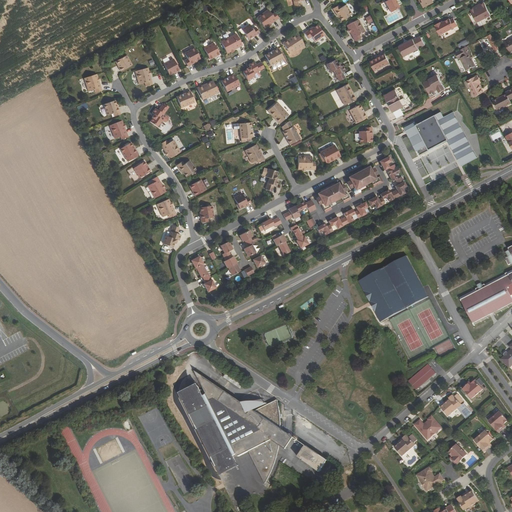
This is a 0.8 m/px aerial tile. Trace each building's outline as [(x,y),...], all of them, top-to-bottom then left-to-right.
[(295,0),(297,8),(304,7),(302,0),(303,0),(295,0)] [(389,0),(388,1),(393,12),(401,7),(397,0),(389,0)] [(487,1),(473,9),(480,22),(494,15),(487,1)] [(341,5),(335,8),(339,15),(339,14),(343,21),(354,14),(348,5),(342,8),(341,5)] [(270,9),(259,17),(266,28),(281,18),(277,12),(274,14),(270,9)] [(388,25),(403,17),(399,10),(385,17),(388,25)] [(365,17),(367,24),(373,21),(370,15),(365,17)] [(442,22),(437,25),(438,26),(437,26),(442,35),(460,25),(456,17),(452,19),(452,18),(445,22),(443,23),(442,22)] [(360,19),(349,25),(357,41),(363,37),(361,34),(367,31),(360,19)] [(251,24),(244,29),(250,39),(255,36),(255,37),(261,33),(258,27),(255,29),(251,24)] [(306,33),(310,38),(313,36),(317,41),(326,35),(319,25),(313,29),(313,28),(306,33)] [(291,54),(306,44),(299,33),(285,43),(291,54)] [(487,36),(493,49),(498,46),(492,34),(487,36)] [(223,42),(229,53),(244,45),(241,39),(238,41),(235,35),(223,42)] [(406,56),(427,45),(423,36),(416,39),(415,39),(401,46),(406,56)] [(215,57),(218,55),(218,56),(222,54),(216,43),(206,48),(212,59),(215,58),(215,57)] [(471,53),(467,46),(455,53),(459,59),(460,59),(467,71),(475,66),(469,54),(471,53)] [(197,48),(186,53),(189,59),(186,60),(190,66),(196,63),(196,62),(202,58),(197,48)] [(285,58),(280,48),(267,55),(272,65),(285,58)] [(388,54),(372,61),(377,70),(392,62),(388,54)] [(220,56),(215,58),(218,66),(223,64),(220,56)] [(122,73),(133,67),(128,57),(117,63),(118,66),(119,66),(121,69),(120,70),(122,73)] [(174,73),(178,71),(178,72),(181,70),(175,58),(165,64),(171,75),(175,74),(174,73)] [(337,60),(328,65),(332,72),(335,71),(341,81),(347,78),(344,73),(347,71),(344,66),(342,67),(340,63),(339,64),(337,60)] [(255,74),(265,69),(262,63),(257,66),(255,63),(250,66),(251,68),(247,70),(248,70),(244,72),(249,82),(256,77),(255,74)] [(150,67),(137,71),(141,84),(147,83),(148,86),(155,84),(150,67)] [(216,74),(219,79),(227,75),(224,71),(216,74)] [(236,74),(223,81),(228,91),(242,84),(236,74)] [(440,88),(442,92),(447,89),(440,75),(436,77),(435,76),(433,75),(431,77),(431,78),(431,80),(426,83),(431,93),(433,93),(436,91),(437,89),(440,88)] [(98,76),(85,80),(89,93),(95,91),(96,94),(103,92),(98,76)] [(467,81),(475,97),(483,93),(479,85),(478,83),(480,81),(477,76),(467,81)] [(215,80),(199,88),(204,99),(220,92),(215,80)] [(350,84),(338,90),(346,105),(358,99),(350,84)] [(510,100),(511,98),(511,89),(506,93),(506,94),(493,101),(498,110),(511,103),(510,100)] [(403,108),(409,105),(406,98),(403,100),(398,90),(386,96),(390,102),(392,101),(394,105),(392,106),(395,112),(396,112),(399,118),(406,114),(403,108)] [(192,91),(178,96),(183,108),(197,102),(192,91)] [(117,116),(123,114),(120,107),(119,107),(117,100),(105,104),(109,115),(115,113),(117,116)] [(279,101),(269,110),(281,123),(290,115),(279,101)] [(154,117),(152,121),(160,127),(165,120),(162,118),(170,108),(164,104),(160,109),(157,107),(154,112),(156,114),(154,117)] [(362,105),(351,110),(358,123),(369,118),(362,105)] [(406,127),(421,155),(448,140),(462,166),(478,157),(477,157),(453,112),(445,117),(442,112),(418,125),(416,122),(406,127)] [(124,120),(112,125),(117,138),(122,136),(124,139),(130,136),(124,120)] [(253,122),(241,123),(242,138),(254,137),(253,122)] [(295,126),(285,131),(292,145),(302,139),(295,126)] [(374,127),(367,127),(367,131),(361,131),(362,143),(374,142),(373,134),(374,134),(374,127)] [(169,139),(163,143),(172,158),(183,151),(176,139),(170,142),(169,139)] [(133,142),(122,148),(128,158),(134,155),(135,158),(141,155),(137,148),(136,149),(133,142)] [(258,144),(247,150),(253,162),(259,160),(260,163),(266,159),(258,144)] [(335,158),(339,157),(339,158),(342,156),(336,144),(326,150),(332,161),(336,159),(335,158)] [(314,156),(300,156),(300,169),(317,169),(317,162),(314,162),(314,156)] [(390,156),(381,161),(385,170),(390,168),(391,171),(389,172),(393,181),(397,179),(399,183),(405,180),(403,177),(398,179),(396,175),(400,172),(398,167),(397,168),(396,164),(390,167),(388,164),(393,161),(390,156)] [(184,161),(179,164),(183,171),(184,170),(188,176),(198,169),(191,160),(186,163),(184,161)] [(151,167),(150,168),(148,164),(149,164),(147,161),(136,168),(142,177),(153,170),(151,167)] [(370,167),(350,178),(356,190),(353,191),(356,197),(363,194),(360,188),(372,182),(375,187),(385,182),(382,176),(378,178),(377,175),(375,176),(370,167)] [(279,171),(271,168),(268,177),(271,178),(267,189),(274,191),(276,185),(278,186),(280,180),(278,179),(279,176),(278,176),(279,171)] [(159,176),(153,179),(155,182),(149,185),(156,197),(167,191),(159,176)] [(203,179),(191,185),(193,189),(194,188),(195,191),(195,192),(197,195),(208,189),(203,179)] [(405,182),(396,187),(398,190),(392,193),(390,190),(381,194),(383,198),(380,200),(378,196),(369,201),(372,206),(375,204),(378,208),(386,204),(384,200),(388,197),(390,202),(406,193),(404,189),(408,187),(405,182)] [(339,183),(319,194),(324,203),(322,204),(326,213),(333,209),(330,204),(342,197),(346,203),(352,199),(349,193),(345,195),(339,183)] [(244,193),(236,197),(241,208),(246,206),(253,203),(250,197),(247,198),(244,193)] [(171,198),(159,204),(164,216),(170,214),(172,217),(178,214),(171,198)] [(296,206),(289,209),(290,211),(284,215),(287,221),(294,217),(295,219),(301,216),(299,212),(308,207),(311,213),(317,209),(312,200),(306,203),(305,202),(296,207),(296,206)] [(326,223),(317,228),(320,233),(324,231),(326,235),(334,231),(332,227),(336,224),(339,229),(355,220),(352,216),(357,214),(359,218),(367,214),(365,209),(369,207),(366,202),(357,207),(359,210),(355,212),(354,209),(345,214),(347,217),(340,220),(339,217),(330,221),(331,225),(328,227),(326,223)] [(209,218),(216,217),(214,205),(202,207),(203,214),(202,215),(203,222),(210,221),(209,218)] [(272,219),(262,224),(265,230),(275,225),(276,227),(282,224),(279,218),(273,221),(272,219)] [(314,218),(308,221),(311,228),(317,224),(314,218)] [(181,227),(175,225),(171,236),(168,235),(165,244),(175,247),(176,243),(177,243),(178,239),(181,240),(182,234),(179,233),(181,227)] [(298,225),(291,228),(293,231),(294,231),(299,240),(297,241),(301,248),(310,244),(305,236),(304,237),(298,225)] [(454,235),(461,231),(458,226),(451,230),(454,235)] [(255,244),(252,238),(254,237),(250,230),(240,235),(244,242),(246,241),(249,247),(245,249),(249,257),(257,253),(253,245),(255,244)] [(278,233),(273,237),(278,246),(279,245),(284,255),(291,252),(286,242),(287,241),(284,235),(280,237),(278,233)] [(230,242),(221,246),(225,253),(223,254),(227,261),(225,262),(228,268),(229,268),(233,276),(241,271),(237,263),(238,263),(235,257),(233,258),(230,252),(234,249),(230,242)] [(511,247),(509,249),(510,250),(506,252),(508,257),(506,259),(510,265),(511,264),(511,269),(480,287),(460,298),(475,326),(511,306),(511,298),(511,297),(511,247)] [(258,268),(266,264),(262,256),(254,260),(258,268)] [(210,274),(209,274),(204,265),(204,264),(200,257),(192,261),(196,269),(197,268),(202,278),(204,277),(207,283),(205,284),(209,292),(217,288),(210,274)] [(407,257),(360,282),(371,303),(381,322),(428,297),(407,257)] [(245,270),(249,276),(255,273),(252,267),(245,270)] [(451,339),(435,347),(439,356),(455,348),(451,339)] [(416,390),(435,373),(428,364),(408,381),(416,390)] [(331,462),(280,427),(280,414),(278,402),(270,405),(257,399),(242,402),(198,372),(208,395),(205,397),(200,385),(183,393),(224,475),(242,467),(237,456),(240,454),(242,458),(249,455),(267,483),(268,480),(271,475),(273,470),(275,465),(276,460),(278,455),(279,450),(280,445),(323,474),(331,462)] [(473,382),(465,389),(474,401),(487,391),(479,381),(475,385),(473,382)] [(442,409),(450,419),(464,407),(456,397),(451,400),(452,401),(442,409)] [(467,417),(472,413),(466,406),(461,411),(467,417)] [(492,424),(501,435),(510,428),(508,426),(511,423),(504,413),(492,424)] [(422,423),(417,428),(429,442),(443,430),(434,419),(430,422),(431,423),(426,428),(422,423)] [(493,445),(496,442),(489,433),(477,443),(487,454),(495,448),(493,445)] [(405,442),(395,452),(404,461),(418,448),(409,439),(408,440),(408,439),(405,442)] [(455,459),(453,461),(460,468),(470,457),(459,447),(451,455),(455,459)] [(431,470),(419,479),(429,494),(445,483),(441,478),(437,481),(433,475),(434,474),(431,470)] [(474,493),(464,499),(463,499),(459,502),(465,511),(467,511),(481,503),(474,493)]
